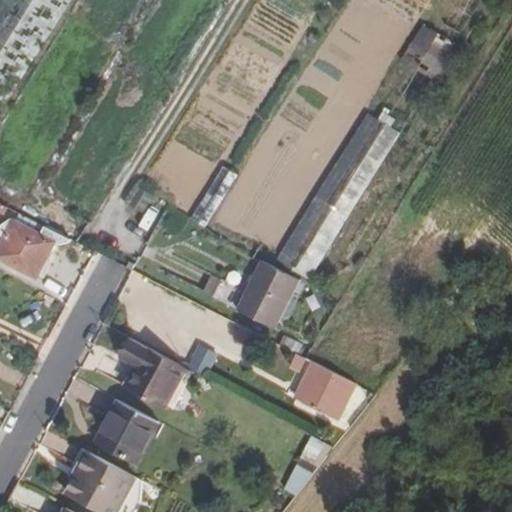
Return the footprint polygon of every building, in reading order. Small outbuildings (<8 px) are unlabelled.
[(0,0),(0,124),(71,0),(0,0)] [(426,23),(403,58),(434,79),(457,44),(426,23)] [(315,281),(403,128),(368,108),(280,261),(315,281)] [(225,167),(194,218),(207,227),(239,175),(225,167)] [(46,196),(37,212),(75,235),(85,218),(46,196)] [(72,241),(46,229),(43,234),(17,221),(5,228),(7,241),(0,255),(0,259),(38,279),(57,244),(61,245),(65,245),(70,244),(72,241)] [(300,279),(262,260),(237,309),(275,328),(300,279)] [(242,330),(239,343),(258,348),(262,335),(242,330)] [(164,409),(186,368),(132,339),(121,359),(140,369),(129,390),(164,409)] [(212,373),(220,352),(200,344),(192,365),(212,373)] [(305,378),(312,361),(298,356),(292,373),(305,378)] [(326,368),(316,363),(312,371),(357,393),(360,386),(326,368)] [(354,399),(357,393),(312,371),(308,380),(321,386),(316,395),(319,396),(312,410),(341,424),(354,399)] [(378,395),(360,386),(357,393),(354,399),(363,403),(368,407),(378,395)] [(137,465),(160,423),(121,402),(99,444),(137,465)] [(344,438),(368,407),(363,403),(339,433),(344,438)] [(298,496),(336,448),(303,430),(275,484),(298,496)] [(99,511),(119,511),(138,477),(93,453),(71,497),(99,511)]
